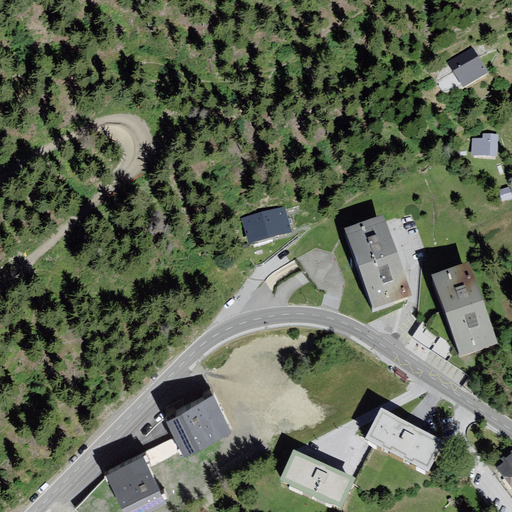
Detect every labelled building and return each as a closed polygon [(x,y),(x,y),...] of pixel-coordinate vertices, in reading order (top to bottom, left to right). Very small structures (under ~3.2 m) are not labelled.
[(476,52),(454,64),(469,91),(493,76),(476,52)] [(473,137),(472,161),(499,161),(499,138),(473,137)] [(503,199),(511,196),(511,193),(510,186),(500,189),(503,199)] [(295,237),(287,210),(244,223),(251,250),(295,237)] [(377,317),(415,304),(387,223),(348,236),(377,317)] [(431,287),(458,363),(494,350),(467,274),(431,287)] [(233,432),(217,394),(167,414),(183,453),(233,432)] [(428,475),(443,446),(381,415),(366,444),(428,475)] [(162,439),(148,446),(156,459),(169,452),(162,439)] [(113,466),(76,504),(78,508),(82,511),(141,511),(167,501),(152,463),(145,457),(143,451),(130,456),(126,460),(113,466)] [(340,511),(348,511),(360,485),(297,457),(284,487),(340,511)] [(511,491),(511,464),(499,474),(511,491)]
